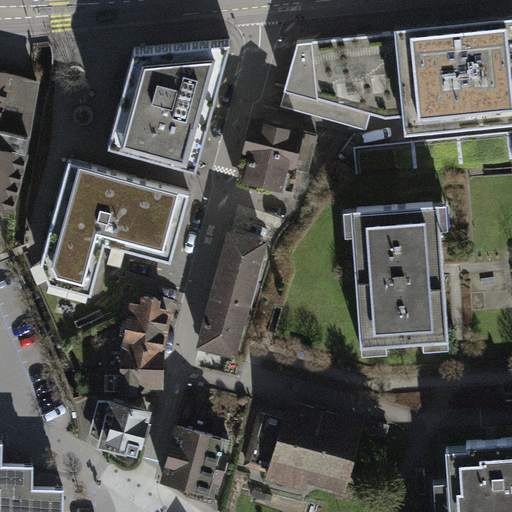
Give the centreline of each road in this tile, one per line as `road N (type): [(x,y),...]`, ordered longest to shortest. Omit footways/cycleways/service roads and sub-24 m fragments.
road 1 (residential): [(225,194),(144,495)]
road 2 (residential): [(225,194),(82,154),(72,143),(100,5)]
road 3 (residential): [(225,194),(257,0)]
road 4 (residential): [(144,495),(0,404)]
